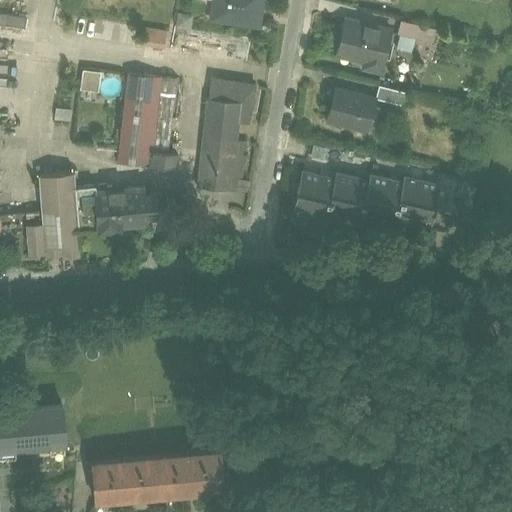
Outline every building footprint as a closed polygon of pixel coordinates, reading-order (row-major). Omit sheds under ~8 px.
[(262,0),(212,0),(208,26),(257,35),(262,0)] [(0,13),(0,24),(26,29),(27,18),(0,13)] [(389,27),(341,15),(329,62),(357,69),(355,73),(376,78),(389,27)] [(415,28),(397,24),(390,52),(408,57),(415,28)] [(144,49),(166,52),(168,32),(146,30),(144,49)] [(83,72),(81,93),(99,95),(101,74),(83,72)] [(125,77),(115,173),(173,179),(175,163),(168,162),(177,83),(125,77)] [(372,97),(329,86),(319,128),(362,138),(371,103),(403,111),(406,97),(374,89),(372,97)] [(233,199),(241,109),(205,106),(197,196),(233,199)] [(330,180),(298,173),(290,209),(323,217),(325,209),(357,216),(359,209),(391,216),(392,209),(424,216),(432,179),(399,172),(397,179),(365,172),(363,179),(331,172),(330,180)] [(73,193),(72,179),(37,182),(41,231),(24,232),(26,264),(44,263),(44,267),(61,265),(61,270),(79,268),(77,242),(73,193)] [(144,193),(94,197),(93,191),(73,193),(77,242),(94,241),(95,246),(120,244),(120,239),(144,237),(144,229),(159,228),(157,201),(145,202),(144,193)] [(0,408),(0,454),(58,449),(54,404),(0,408)] [(82,455),(86,500),(216,489),(212,444),(82,455)]
